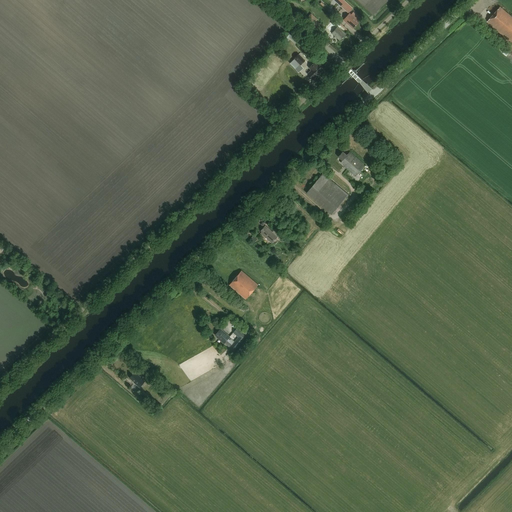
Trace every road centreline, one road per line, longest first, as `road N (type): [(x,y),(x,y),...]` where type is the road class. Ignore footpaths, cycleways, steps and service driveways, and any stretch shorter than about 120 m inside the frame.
road 1 (track): [(410,0),(0,389)]
road 2 (unclassified): [(0,446),(371,94)]
road 3 (unclassified): [(371,94),(269,0)]
road 4 (unclassified): [(371,94),(470,0)]
